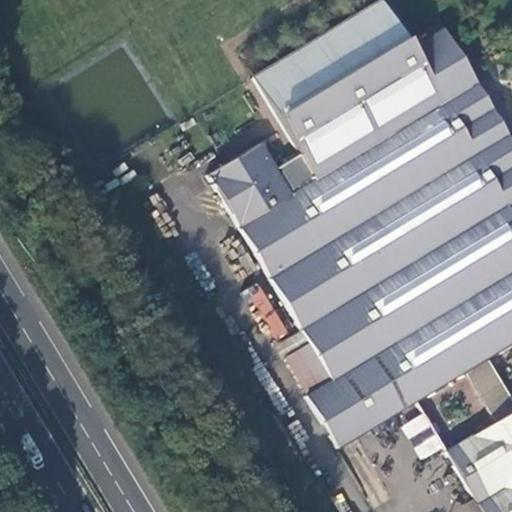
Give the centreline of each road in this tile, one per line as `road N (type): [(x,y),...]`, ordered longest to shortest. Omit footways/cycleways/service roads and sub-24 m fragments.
road 1 (trunk): [(133,511),(0,291)]
road 2 (trunk): [(0,388),(74,511)]
